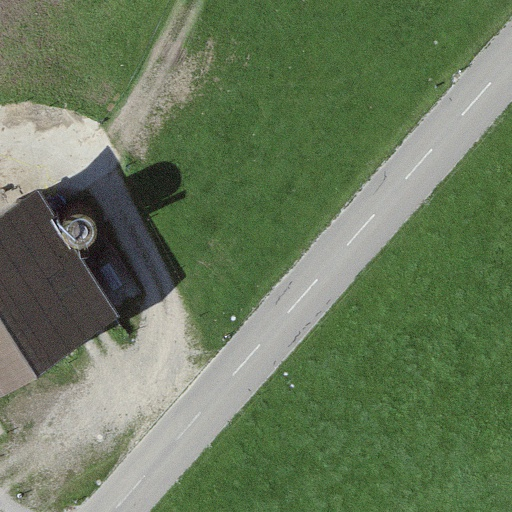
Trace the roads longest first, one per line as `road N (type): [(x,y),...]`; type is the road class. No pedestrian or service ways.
road 1 (tertiary): [(107,511),(511,57)]
road 2 (track): [(213,393),(110,160),(192,0)]
road 3 (unknown): [(0,286),(149,465)]
